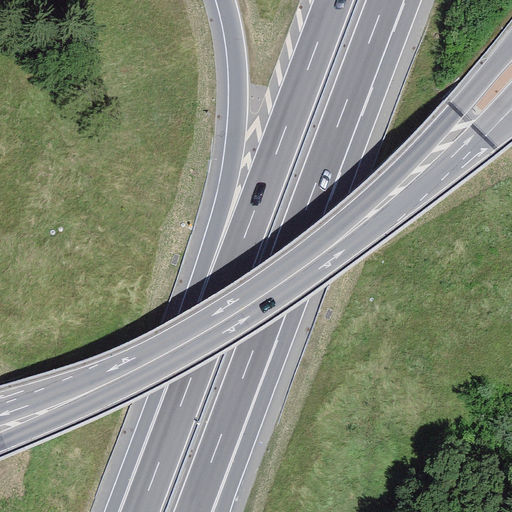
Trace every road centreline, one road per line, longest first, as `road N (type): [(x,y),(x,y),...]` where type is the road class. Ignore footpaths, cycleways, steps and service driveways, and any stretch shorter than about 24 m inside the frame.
road 1 (secondary): [(0,428),(123,375),(242,309),(367,217),(478,114)]
road 2 (motorway): [(232,407),(385,0)]
road 3 (motorway): [(333,0),(188,382)]
road 4 (motorway): [(223,0),(235,63),(234,132),(188,382)]
road 5 (motorway): [(188,382),(139,511)]
